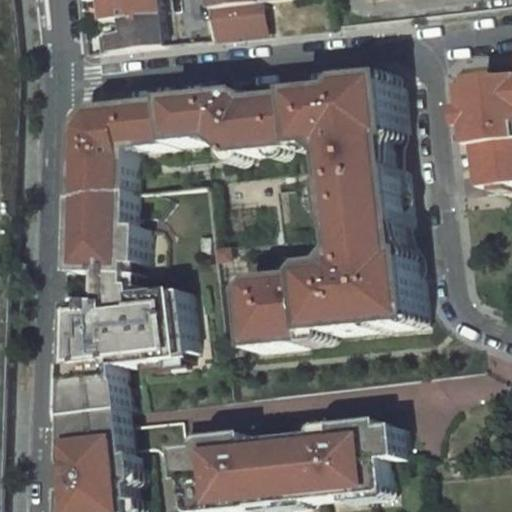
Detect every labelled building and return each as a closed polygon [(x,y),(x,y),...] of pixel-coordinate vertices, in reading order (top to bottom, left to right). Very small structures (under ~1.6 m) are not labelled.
[(105,0),(108,23),(128,21),(168,16),(165,0),(105,0)] [(264,0),(215,0),(217,11),(265,5),(264,0)] [(220,42),(268,38),(265,5),(217,11),(220,42)] [(168,16),(128,21),(129,35),(106,38),(108,55),(171,48),(168,16)] [(87,205),(146,198),(148,155),(149,155),(160,154),(186,151),(186,149),(218,146),(229,145),(249,160),(333,151),(345,161),(348,186),(344,191),(348,227),(353,231),(355,255),(346,268),(326,270),(319,280),(272,285),(261,299),(267,356),(316,350),(315,342),(425,329),(424,320),(434,319),(428,264),(418,265),(414,232),(419,226),(413,174),(407,170),(404,136),(413,135),(408,88),(399,89),(398,80),(363,84),(356,92),(310,97),(311,98),(262,102),(261,100),(259,97),(256,95),(253,95),(252,96),(249,97),(246,101),(241,96),(181,103),(181,104),(105,112),(89,131),(87,205)] [(511,83),(493,85),(495,106),(487,107),(492,154),(501,152),(503,166),(498,166),(502,195),(511,193),(511,83)] [(145,231),(146,198),(87,205),(85,279),(110,279),(110,309),(103,309),(100,309),(96,310),(94,311),(92,314),(92,315),(91,329),(83,329),(81,421),(137,415),(133,372),(178,367),(177,360),(195,358),(203,357),(197,297),(151,302),(149,290),(144,289),(144,268),(154,269),(155,232),(145,231)] [(435,328),(434,319),(424,320),(425,329),(435,328)] [(178,367),(196,365),(195,358),(177,360),(178,367)] [(78,491),(77,511),(144,511),(142,490),(145,489),(144,481),(142,460),(139,429),(137,415),(81,421),(78,491)] [(209,511),(215,511),(266,511),(266,505),(316,500),(316,505),(358,500),(358,495),(379,493),(401,490),(398,465),(413,463),(410,432),(395,433),(394,426),(371,428),(372,435),(338,439),(260,447),(222,451),(198,453),(202,484),(204,511),(209,511)] [(371,428),(337,432),(338,439),(372,435),(371,428)] [(260,438),(221,442),(222,451),(260,447),(260,438)] [(198,453),(192,454),(195,484),(202,484),(198,453)]
